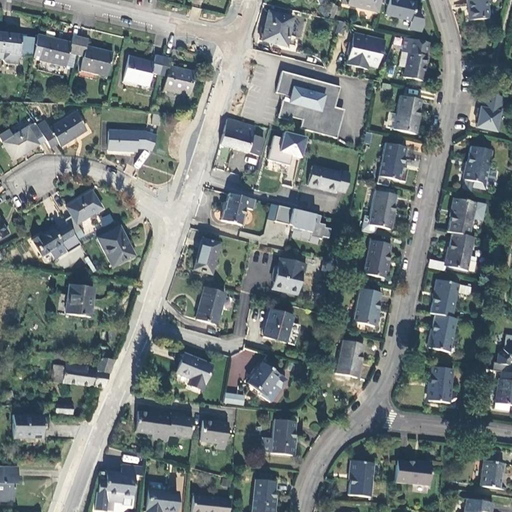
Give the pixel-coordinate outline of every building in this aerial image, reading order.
[(347,0),(346,4),(346,5),(377,12),(379,0),(347,0)] [(413,11),(415,3),(402,0),(388,0),(385,15),(410,21),(408,29),(420,32),(422,26),(417,12),(413,11)] [(489,18),(487,0),(467,0),(470,20),(489,18)] [(328,16),(323,6),(319,8),(324,18),(328,16)] [(287,46),(293,17),(269,12),(265,29),(266,29),(264,38),(277,40),(276,44),(287,46)] [(343,34),(345,22),(337,21),(336,33),(343,34)] [(354,32),(347,64),(379,70),(386,38),(354,32)] [(24,36),(2,33),(0,53),(0,52),(0,56),(7,57),(7,59),(9,62),(21,64),(21,56),(27,57),(27,54),(28,50),(22,49),(23,37),(24,36)] [(77,58),(82,39),(75,38),(73,43),(40,36),(40,39),(37,55),(36,62),(67,69),(70,57),(77,58)] [(37,55),(40,39),(23,37),(22,49),(28,50),(27,54),(37,55)] [(428,43),(404,37),(401,51),(408,53),(405,67),(403,77),(423,81),(428,57),(426,57),(428,43)] [(90,41),(82,39),(77,58),(85,60),(82,72),(108,77),(114,52),(88,47),(90,41)] [(408,53),(401,51),(399,66),(405,67),(408,53)] [(160,75),(164,57),(158,55),(156,62),(130,56),(125,80),(140,83),(140,85),(150,88),(153,73),(160,75)] [(172,58),(164,57),(160,75),(168,77),(165,90),(190,97),(196,71),(171,65),(172,58)] [(301,129),(337,138),(342,120),(340,120),(343,109),(335,107),(341,87),(282,71),(276,93),(285,95),(278,118),(291,122),(293,117),(303,120),(301,129)] [(476,128),(499,132),(505,96),(482,92),(476,128)] [(415,135),(422,101),(401,97),(397,115),(394,129),(394,130),(415,135)] [(43,134),(50,147),(59,142),(61,145),(87,130),(76,112),(51,126),(46,119),(38,124),(43,134)] [(394,129),(397,115),(390,113),(387,128),(394,129)] [(159,126),(161,116),(154,115),(152,125),(159,126)] [(261,129),(225,118),(218,144),(260,156),(264,138),(259,137),(261,129)] [(43,134),(38,124),(36,121),(14,133),(4,139),(3,140),(13,158),(38,143),(36,139),(43,134)] [(4,139),(14,133),(11,127),(0,133),(4,139)] [(138,147),(145,148),(152,150),(157,136),(146,132),(109,131),(108,150),(137,151),(138,147)] [(282,137),(274,135),(268,159),(290,165),(292,156),(303,159),(308,137),(284,131),(282,137)] [(400,182),(407,148),(386,144),(379,177),(400,182)] [(485,186),(493,153),(471,148),(464,181),(485,186)] [(292,158),(291,165),(285,164),(284,181),(294,182),(296,158),(292,158)] [(313,166),(308,186),(335,194),(336,191),(345,193),(351,172),(341,170),(340,173),(313,166)] [(85,237),(81,229),(77,223),(102,208),(92,191),(67,206),(72,215),(66,219),(69,224),(74,233),(78,240),(85,237)] [(392,231),(399,198),(375,193),(370,218),(365,217),(362,232),(375,235),(377,227),(392,231)] [(254,211),(256,200),(230,194),(226,210),(225,210),(222,221),(243,226),(247,209),(254,211)] [(455,199),(448,233),(453,234),(470,237),(476,204),(455,199)] [(279,205),(275,221),(293,225),(292,230),(302,232),(302,230),(312,232),(311,236),(322,239),(323,236),(329,237),(331,228),(325,227),(325,224),(320,223),(321,215),(279,205)] [(103,226),(114,221),(110,213),(99,218),(103,226)] [(0,236),(9,231),(0,215),(0,236)] [(72,244),(65,249),(68,253),(81,245),(78,240),(74,233),(69,224),(62,228),(72,244)] [(135,255),(120,226),(97,238),(114,267),(135,255)] [(54,230),(42,237),(41,235),(33,240),(43,256),(63,244),(65,249),(72,244),(62,228),(61,227),(55,231),(54,230)] [(470,237),(453,234),(446,268),(467,273),(475,238),(470,237)] [(211,274),(220,243),(202,238),(194,269),(211,274)] [(384,280),(391,246),(371,242),(364,276),(384,280)] [(273,288),(298,295),(304,272),(305,273),(307,263),(281,257),(279,266),(276,265),(274,274),(276,277),(273,288)] [(430,259),(428,267),(444,271),(446,263),(430,259)] [(335,273),(337,263),(325,261),(323,271),(335,273)] [(335,273),(323,271),(321,279),(333,282),(335,273)] [(438,282),(431,315),(436,316),(453,319),(460,287),(438,282)] [(67,283),(65,314),(93,317),(96,286),(67,283)] [(217,325),(226,295),(204,288),(196,319),(217,325)] [(375,327),(382,294),(360,290),(354,323),(375,327)] [(285,345),(294,317),(271,311),(263,338),(285,345)] [(453,319),(436,316),(429,350),(450,355),(457,320),(453,319)] [(504,352),(499,355),(498,365),(511,366),(511,365),(511,336),(506,336),(504,349),(503,350),(504,352)] [(358,379),(365,346),(344,342),(338,375),(358,379)] [(193,381),(191,387),(200,391),(211,366),(183,354),(175,374),(189,379),(193,381)] [(270,404),(286,381),(262,363),(256,371),(254,370),(248,378),(249,380),(247,384),(264,396),(263,399),(270,404)] [(451,405),(454,371),(433,369),(429,403),(451,405)] [(511,382),(499,380),(496,405),(511,407),(511,382)] [(238,397),(225,395),(223,404),(237,406),(238,397)] [(44,436),(44,413),(13,412),(13,436),(44,436)] [(138,412),(136,433),(153,435),(152,439),(161,440),(161,439),(169,440),(169,435),(191,438),(194,418),(180,416),(180,414),(172,413),(172,415),(155,413),(155,415),(138,412)] [(276,421),(274,440),(273,454),(273,455),(292,457),(296,423),(276,421)] [(220,425),(203,422),(201,443),(218,445),(217,449),(226,450),(229,425),(221,424),(220,425)] [(273,454),(274,440),(264,439),(263,453),(273,454)] [(430,486),(432,464),(398,461),(396,482),(430,486)] [(369,498),(373,465),(352,462),(348,496),(369,498)] [(504,475),(506,465),(484,462),(481,488),(507,492),(507,490),(501,489),(503,475),(504,475)] [(120,497),(130,498),(132,476),(137,476),(137,467),(118,465),(118,474),(104,473),(102,499),(104,502),(110,502),(113,501),(119,501),(120,497)] [(17,467),(0,466),(0,500),(15,500),(15,483),(18,483),(17,467)] [(274,511),(277,483),(255,481),(252,511),(274,511)] [(173,511),(176,493),(146,490),(143,511),(173,511)] [(229,511),(231,501),(194,497),(191,511),(229,511)] [(492,511),(493,504),(467,500),(465,511),(492,511)]
